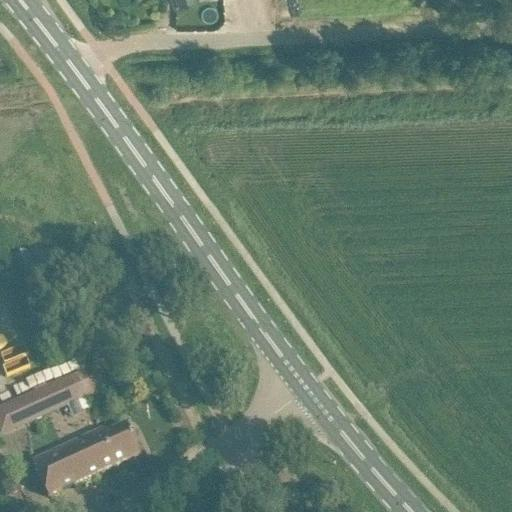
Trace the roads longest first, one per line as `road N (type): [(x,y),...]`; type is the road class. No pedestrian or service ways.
road 1 (unclassified): [(75,70),(108,49),(143,42),(511,26)]
road 2 (secondary): [(305,384),(75,70)]
road 3 (secondary): [(410,511),(305,384)]
road 4 (unclassified): [(134,511),(235,442)]
